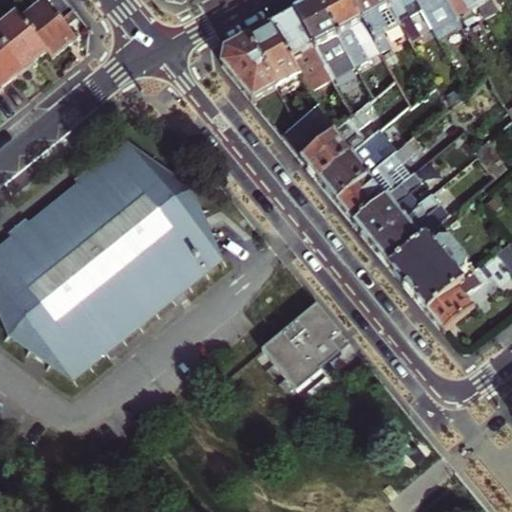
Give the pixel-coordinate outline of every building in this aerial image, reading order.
[(41,0),(31,9),(18,19),(45,52),(50,59),(63,48),(76,37),(62,20),(45,0),(41,0)] [(72,12),(62,0),(23,0),(31,9),(41,0),(45,0),(62,20),(72,12)] [(354,68),(315,0),(313,0),(304,6),(290,13),(329,82),(354,68)] [(315,0),(354,68),(378,54),(347,0),(315,0)] [(397,23),(383,0),(347,0),(378,54),(389,49),(385,42),(381,36),(385,33),(386,29),(397,23)] [(419,11),(413,0),(383,0),(397,23),(402,32),(415,56),(424,51),(420,43),(423,42),(413,24),(408,17),(419,11)] [(413,0),(419,11),(431,4),(435,12),(444,28),(447,27),(452,36),(460,31),(451,16),(444,3),(442,0),(413,0)] [(442,0),(444,3),(449,0),(457,0),(463,9),(469,6),(471,10),(476,8),(471,0),(442,0)] [(457,0),(449,0),(444,3),(451,16),(463,9),(457,0)] [(471,0),(476,8),(482,5),(480,1),(481,0),(471,0)] [(424,18),(435,12),(431,4),(419,11),(424,18)] [(408,17),(413,24),(424,18),(419,11),(408,17)] [(283,18),(269,26),(298,76),(308,94),(329,82),(290,13),(283,18)] [(14,14),(0,24),(0,44),(22,71),(33,61),(45,52),(18,19),(14,14)] [(385,42),(402,32),(397,23),(386,29),(385,33),(381,36),(385,42)] [(257,33),(245,40),(274,90),(298,76),(269,26),(257,33)] [(274,90),(245,40),(224,51),(222,67),(251,103),(266,95),(274,90)] [(0,44),(0,88),(10,80),(22,71),(0,44)] [(316,107),(279,137),(300,162),(332,135),(316,107)] [(309,173),(317,183),(364,144),(356,134),(370,123),(361,111),(332,135),(300,162),(309,173)] [(356,134),(364,144),(378,132),(370,123),(356,134)] [(364,144),(317,183),(326,193),(335,204),(382,166),(373,154),(387,143),(378,132),(364,144)] [(382,166),(396,154),(387,143),(373,154),(382,166)] [(128,146),(94,174),(90,167),(72,182),(77,188),(30,227),(24,220),(6,235),(12,242),(0,251),(0,315),(14,347),(79,393),(230,271),(193,196),(128,146)] [(346,216),(353,225),(400,187),(392,177),(406,166),(396,154),(382,166),(335,204),(346,216)] [(414,176),(406,166),(392,177),(400,187),(414,176)] [(371,247),(418,208),(408,197),(422,186),(414,176),(400,187),(353,225),(356,229),(363,237),(371,247)] [(418,208),(431,196),(422,186),(408,197),(418,208)] [(389,269),(426,238),(436,230),(426,218),(440,207),(431,196),(418,208),(371,247),(379,257),(389,269)] [(450,219),(440,207),(426,218),(436,230),(450,219)] [(427,314),(476,274),(449,241),(437,241),(432,246),(426,238),(389,269),(406,289),(427,314)] [(511,277),(511,254),(507,248),(494,259),(510,279),(511,277)] [(485,281),(477,272),(476,274),(427,314),(442,332),(444,335),(475,309),(465,298),(485,281)] [(262,353),(299,398),(323,376),(321,374),(341,357),(341,356),(350,348),(317,308),(262,353)] [(333,389),(326,381),(307,396),(314,404),(333,389)]
